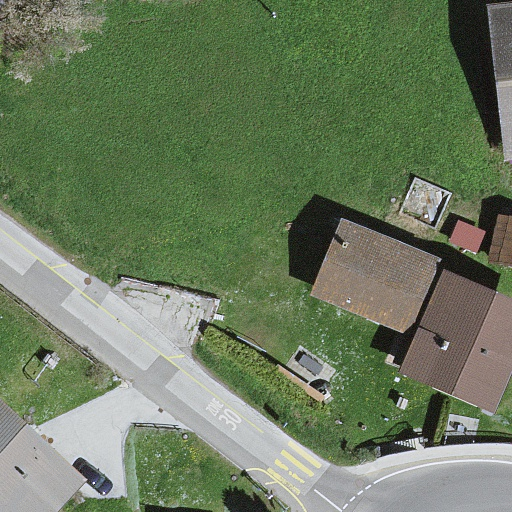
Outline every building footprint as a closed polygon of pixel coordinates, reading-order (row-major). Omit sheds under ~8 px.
[(511,19),(488,22),(506,163),(511,162),(511,19)] [(511,223),(497,220),(489,257),(511,261),(511,223)] [(444,268),(344,222),(316,295),(412,338),(444,268)] [(496,412),(511,377),(511,306),(446,281),(398,376),(496,412)] [(39,511),(76,473),(0,404),(0,511),(39,511)]
